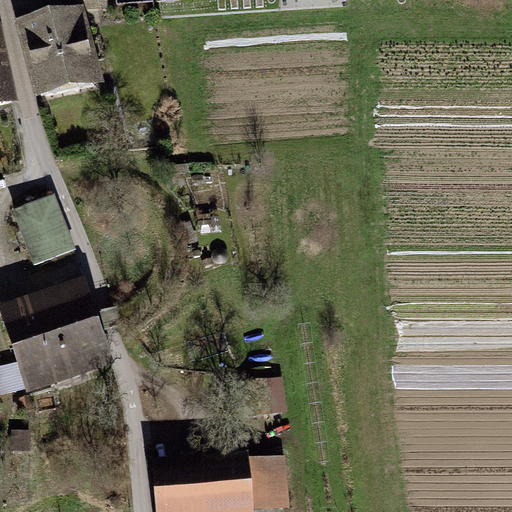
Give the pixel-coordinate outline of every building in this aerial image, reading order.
[(79,13),(26,26),(44,99),(97,86),(79,13)] [(0,33),(0,107),(15,104),(0,33)] [(53,195),(12,211),(34,267),(75,251),(53,195)] [(86,281),(0,309),(0,312),(29,398),(116,368),(101,324),(86,281)] [(32,432),(12,432),(12,455),(32,455),(32,432)] [(250,454),(154,463),(157,511),(289,511),(291,511),(286,459),(251,462),(250,454)]
